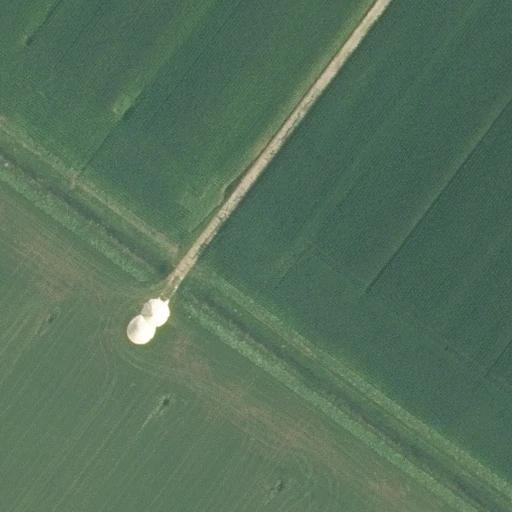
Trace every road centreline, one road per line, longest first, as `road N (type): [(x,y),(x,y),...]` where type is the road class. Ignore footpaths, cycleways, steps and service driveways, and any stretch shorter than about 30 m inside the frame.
road 1 (track): [(384,0),(164,293),(0,171)]
road 2 (track): [(0,120),(191,257)]
